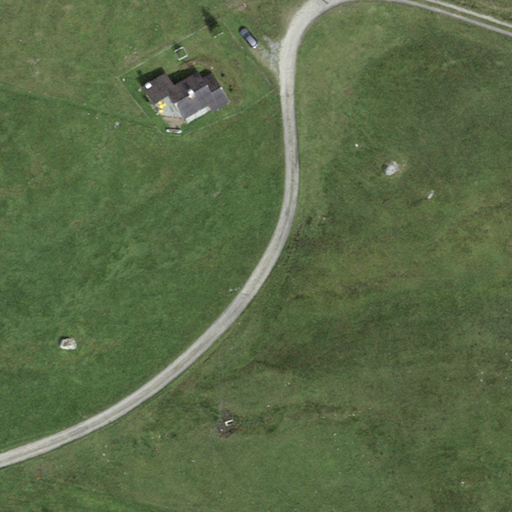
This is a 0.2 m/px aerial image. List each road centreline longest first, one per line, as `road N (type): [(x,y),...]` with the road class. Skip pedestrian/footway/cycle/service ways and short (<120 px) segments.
road 1 (track): [(0,459),(109,425),(208,343),(274,262),(298,153),(301,26),(365,0)]
road 2 (track): [(382,0),(461,12),(511,33)]
